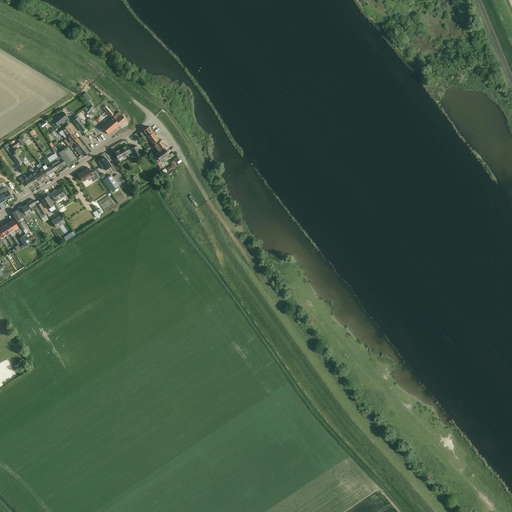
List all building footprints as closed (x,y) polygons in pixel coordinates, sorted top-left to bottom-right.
[(111,117),(114,115),(111,112),(110,112),(105,107),(103,109),(111,117)] [(53,120),(57,126),(68,118),(63,112),(53,120)] [(106,113),(100,118),(104,123),(110,118),(106,113)] [(113,117),(102,127),(108,135),(126,120),(122,115),(120,117),(116,120),(113,117)] [(72,120),(82,132),(87,128),(79,117),(76,119),(75,118),(72,120)] [(65,138),(73,133),(67,126),(59,132),(62,135),(63,134),(65,138)] [(140,133),(144,140),(148,138),(152,144),(158,140),(149,127),(147,128),(145,129),(146,129),(140,133)] [(73,133),(65,138),(65,139),(70,146),(74,142),(78,140),(73,133)] [(78,140),(74,142),(77,146),(75,148),(80,155),(83,153),(85,156),(91,152),(80,138),(78,140)] [(152,145),(157,153),(164,148),(163,147),(164,146),(161,141),(160,141),(159,139),(158,140),(152,144),(152,145)] [(59,152),(66,164),(76,157),(69,146),(59,152)] [(118,159),(119,159),(127,155),(128,157),(133,154),(135,157),(141,154),(137,146),(130,149),(131,150),(129,151),(127,146),(114,152),(118,159)] [(55,154),(48,158),(50,162),(55,170),(66,164),(59,152),(57,153),(53,147),(51,149),(55,154)] [(169,155),(164,148),(157,153),(155,154),(160,161),(169,155)] [(18,164),(22,162),(16,153),(12,156),(18,164)] [(47,174),(48,174),(55,170),(50,162),(47,157),(42,160),(45,164),(42,166),(47,174)] [(105,157),(98,161),(104,170),(111,166),(105,157)] [(129,169),(135,166),(132,159),(126,162),(129,169)] [(34,176),(37,181),(48,175),(48,174),(47,174),(42,166),(40,163),(37,165),(38,168),(34,170),(31,166),(28,168),(32,173),(34,176)] [(88,168),(78,175),(83,182),(89,177),(92,176),(95,180),(99,178),(95,171),(92,173),(88,168)] [(28,187),(37,181),(34,176),(32,173),(24,178),(22,176),(19,178),(22,184),(25,181),(28,187)] [(111,175),(104,180),(112,191),(118,186),(111,175)] [(0,192),(1,195),(0,195),(0,204),(12,197),(9,191),(8,190),(5,186),(2,189),(3,191),(0,192)] [(56,202),(65,196),(61,189),(57,191),(56,190),(50,193),(56,202)] [(47,196),(41,200),(47,209),(48,208),(51,212),(56,209),(53,205),(47,196)] [(43,222),(50,218),(40,203),(38,200),(35,202),(33,199),(32,199),(27,203),(32,211),(35,209),(43,222)] [(26,204),(18,210),(22,216),(25,214),(26,216),(30,214),(32,217),(34,220),(36,219),(34,216),(26,204)] [(24,229),(25,228),(19,219),(22,218),(17,210),(12,213),(23,230),(24,229)] [(56,228),(65,222),(61,215),(52,221),(56,228)] [(8,222),(14,231),(18,228),(13,219),(8,222)] [(10,234),(14,231),(8,222),(4,225),(10,234)] [(0,227),(0,228),(5,236),(10,234),(4,225),(0,227)] [(25,234),(19,238),(23,245),(24,247),(31,243),(25,234)]
